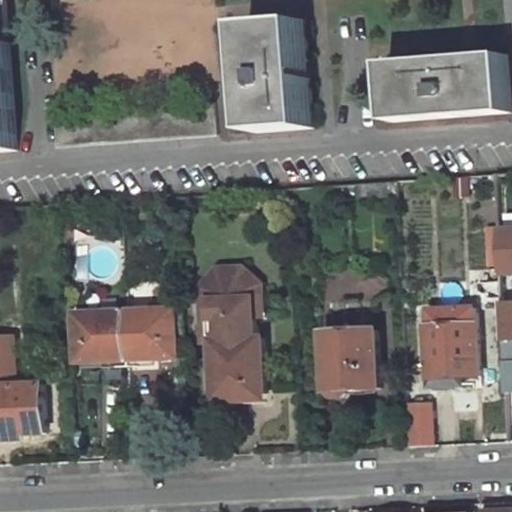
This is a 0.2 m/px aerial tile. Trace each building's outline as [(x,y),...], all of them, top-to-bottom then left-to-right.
[(0,152),(19,151),(8,4),(0,4),(0,152)] [(307,23),(248,28),(257,134),(315,130),(307,23)] [(508,57),(390,67),(394,124),(511,114),(508,57)] [(215,103),(56,116),(59,148),(219,135),(215,103)] [(362,195),(384,194),(383,183),(362,184),(362,195)] [(384,200),(400,200),(400,183),(383,183),(384,194),(384,200)] [(503,269),(504,275),(511,274),(511,230),(502,231),(503,269)] [(171,274),(181,274),(180,262),(170,262),(171,274)] [(222,341),(221,322),(214,322),(213,292),(225,277),(244,277),(260,290),(258,319),(266,318),(265,284),(246,268),(220,269),(204,286),(207,343),(217,343),(222,341)] [(481,283),(477,284),(478,300),(505,298),(504,275),(503,269),(480,270),(481,283)] [(217,343),(220,405),(239,404),(238,396),(264,395),(269,395),(266,339),(259,339),(258,319),(260,290),(244,277),(225,277),(213,292),(214,322),(221,322),(222,341),(217,343)] [(459,326),(481,325),(480,304),(458,305),(459,326)] [(511,305),(503,306),(507,395),(511,394),(511,305)] [(178,360),(176,310),(123,312),(125,361),(178,360)] [(123,312),(77,313),(80,363),(125,361),(123,312)] [(483,377),(481,325),(459,326),(431,327),(434,387),(455,386),(454,379),(483,377)] [(392,390),(387,335),(320,339),(324,395),(325,399),(328,401),(332,403),(336,404),(342,401),(347,394),(392,390)] [(0,339),(0,368),(18,368),(16,338),(0,339)] [(19,385),(18,368),(0,368),(0,430),(27,429),(27,435),(48,433),(46,384),(19,385)] [(238,396),(239,404),(264,403),(264,395),(238,396)] [(414,447),(439,445),(437,402),(412,403),(414,447)]
